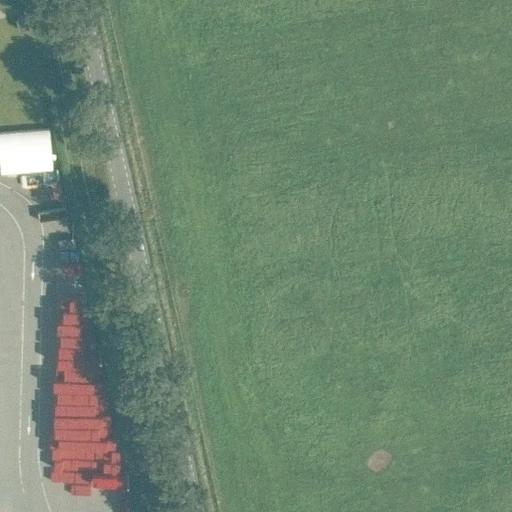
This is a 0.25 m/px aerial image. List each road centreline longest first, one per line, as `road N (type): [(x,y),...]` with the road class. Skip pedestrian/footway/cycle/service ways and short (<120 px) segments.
road 1 (tertiary): [(194,511),(83,0)]
road 2 (unknown): [(0,306),(13,453),(47,511)]
